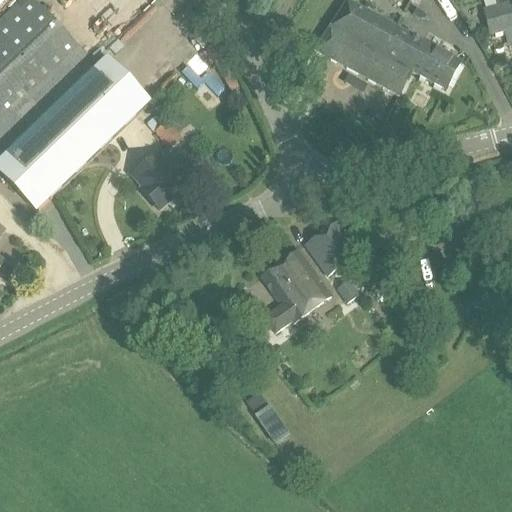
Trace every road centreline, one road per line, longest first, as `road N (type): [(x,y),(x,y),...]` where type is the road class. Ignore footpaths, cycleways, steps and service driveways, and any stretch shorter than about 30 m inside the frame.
road 1 (tertiary): [(0,334),(311,190)]
road 2 (residential): [(311,190),(267,86),(218,0)]
road 3 (tertiary): [(311,190),(511,134)]
